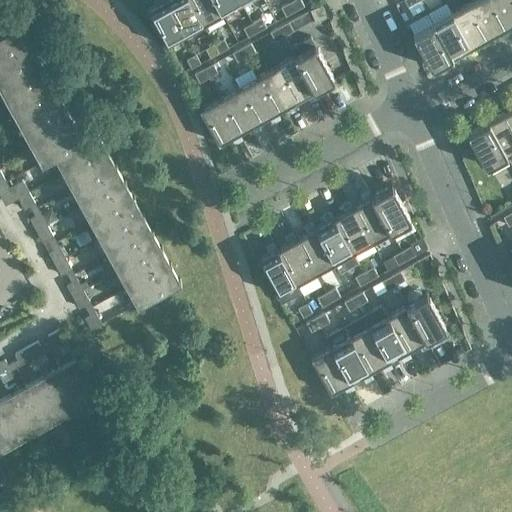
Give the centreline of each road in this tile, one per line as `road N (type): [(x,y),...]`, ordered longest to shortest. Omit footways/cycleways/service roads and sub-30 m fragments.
road 1 (residential): [(511,335),(419,105)]
road 2 (residential): [(260,191),(419,105)]
road 3 (residential): [(369,440),(502,368),(511,352)]
